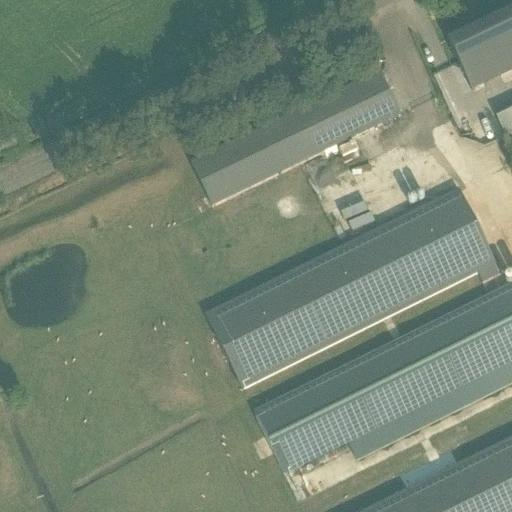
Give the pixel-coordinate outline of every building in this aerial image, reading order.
[(511,10),(447,42),(456,60),(473,94),(511,75),(511,10)] [(226,203),(401,118),(380,75),(205,159),(226,203)] [(356,158),(310,178),(319,198),(365,178),(356,158)] [(496,269),(495,267),(468,212),(463,201),(459,193),(205,318),(243,394),(252,389),(479,278),(483,286),(494,281),(500,278),(495,269),(496,269)] [(352,215),(327,219),(331,239),(355,235),(352,215)] [(511,286),(253,417),(285,481),(511,367),(511,286)] [(511,367),(285,481),(299,511),(304,511),(511,409),(511,367)] [(511,511),(511,440),(367,511),(511,511)]
